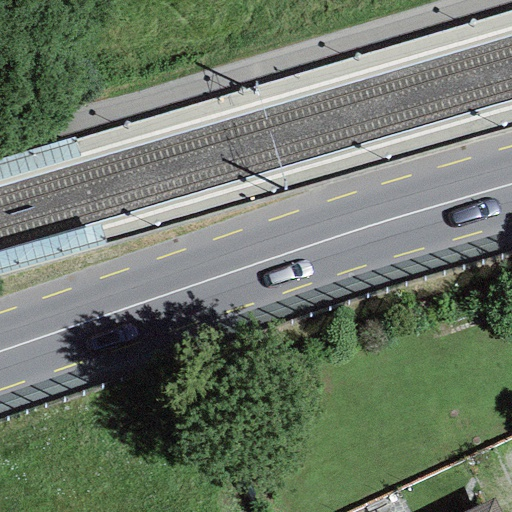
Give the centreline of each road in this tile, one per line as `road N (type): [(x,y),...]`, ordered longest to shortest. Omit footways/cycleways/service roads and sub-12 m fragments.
road 1 (secondary): [(511,187),(0,351)]
road 2 (residential): [(0,140),(449,0)]
